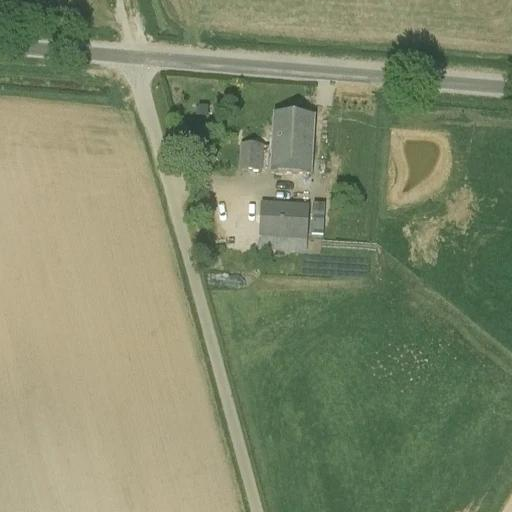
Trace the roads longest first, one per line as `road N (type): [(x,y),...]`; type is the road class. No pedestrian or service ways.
road 1 (unclassified): [(256,511),(135,59)]
road 2 (unclassified): [(511,90),(135,59)]
road 3 (unclassified): [(135,59),(0,48)]
